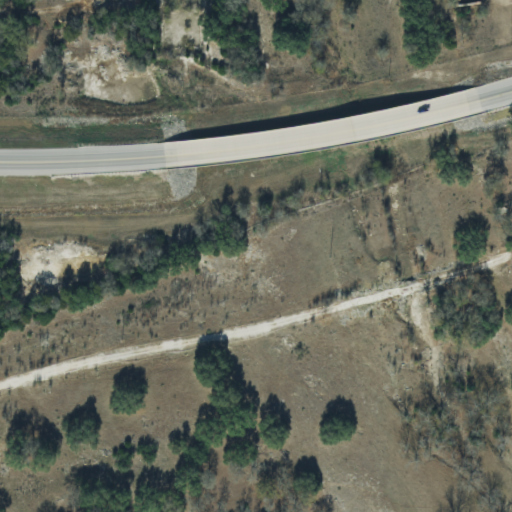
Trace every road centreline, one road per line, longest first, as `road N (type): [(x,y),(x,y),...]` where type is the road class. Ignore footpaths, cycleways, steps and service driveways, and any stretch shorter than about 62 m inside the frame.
road 1 (secondary): [(480,101),(290,142),(166,157)]
road 2 (secondary): [(0,160),(166,157)]
